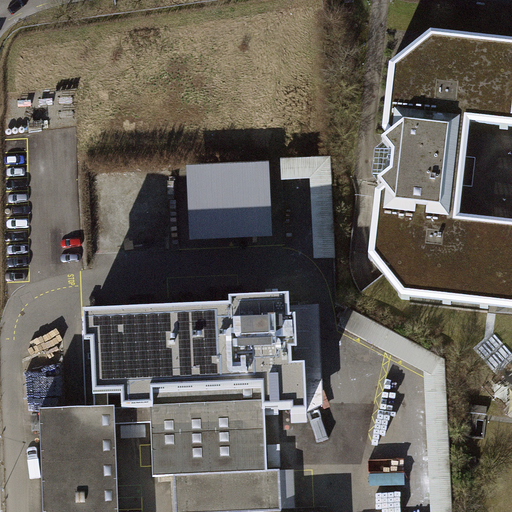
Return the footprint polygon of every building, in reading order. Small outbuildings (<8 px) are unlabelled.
[(468,130),(511,134),(511,50),(434,42),(392,75),(383,159),(372,263),(384,277),(406,304),(511,315),(511,233),(457,228),(468,130)] [(333,156),(283,158),(284,179),(314,178),(314,187),(334,186),(333,156)] [(242,168),(247,257),(288,255),(283,166),(242,168)] [(425,373),(431,511),(453,511),(446,360),(347,308),(338,326),(425,373)] [(121,511),(120,441),(120,429),(147,428),(153,428),(155,481),(176,481),(176,511),(287,511),(286,475),(272,475),(270,413),(309,411),(306,315),(91,322),(94,417),(43,419),(46,511),(121,511)] [(33,366),(30,397),(46,398),(48,367),(33,366)] [(147,428),(120,429),(120,441),(147,441),(147,428)] [(377,504),(376,491),(386,490),(385,479),(361,481),(362,505),(377,504)]
